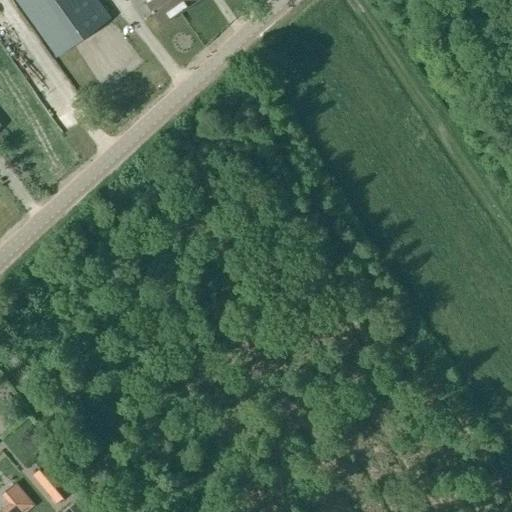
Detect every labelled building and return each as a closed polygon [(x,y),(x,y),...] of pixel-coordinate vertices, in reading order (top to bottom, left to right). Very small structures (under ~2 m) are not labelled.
[(0,0),(0,31),(13,27),(2,0),(0,0)] [(110,17),(97,0),(15,0),(57,56),(110,17)] [(145,0),(162,24),(179,12),(170,0),(145,0)] [(170,0),(179,12),(196,0),(170,0)] [(31,474),(56,503),(75,487),(50,458),(31,474)] [(2,497),(11,507),(5,511),(36,511),(38,510),(15,485),(2,497)]
